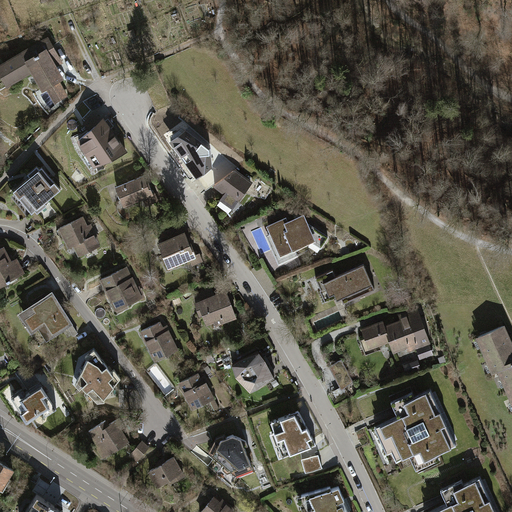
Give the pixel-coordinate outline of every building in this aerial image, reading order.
[(134,31),(129,33),(131,40),(137,38),(134,31)] [(47,36),(41,40),(56,67),(63,63),(47,36)] [(41,40),(0,63),(0,76),(6,88),(30,74),(40,91),(45,89),(58,81),(63,78),(56,67),(41,40)] [(68,98),(58,81),(45,89),(54,106),(68,98)] [(88,128),(100,119),(93,111),(83,122),(88,128)] [(92,167),(127,150),(103,117),(100,119),(88,128),(76,140),(92,167)] [(197,179),(213,168),(210,150),(186,131),(170,143),(197,179)] [(29,176),(27,178),(45,200),(60,189),(51,178),(48,180),(36,165),(27,173),(29,176)] [(231,171),(212,185),(223,193),(219,198),(233,209),(253,182),(236,169),(231,171)] [(144,174),(115,185),(123,207),(154,195),(148,180),(146,180),(144,174)] [(43,202),(45,200),(27,178),(13,189),(31,211),(34,209),(36,213),(46,205),(43,202)] [(148,206),(159,201),(157,196),(146,200),(148,206)] [(286,217),(267,226),(283,262),(298,255),(294,248),(310,240),(320,247),(328,237),(307,222),(303,215),(288,222),(286,217)] [(59,227),(56,228),(61,240),(62,238),(67,248),(74,245),(78,254),(100,244),(91,225),(88,226),(83,216),(59,227)] [(56,220),(42,226),(45,233),(56,228),(59,227),(56,220)] [(164,231),(167,239),(182,233),(179,226),(164,231)] [(167,239),(158,242),(168,269),(197,257),(191,244),(190,244),(185,232),(182,233),(167,239)] [(3,246),(0,247),(0,286),(11,281),(10,280),(24,273),(16,258),(11,261),(3,246)] [(375,289),(363,263),(335,276),(332,270),(316,277),(326,300),(330,298),(335,296),(336,300),(356,291),(358,296),(375,289)] [(143,297),(127,266),(100,280),(115,311),(143,297)] [(201,300),(215,295),(211,285),(198,293),(201,300)] [(72,324),(51,291),(17,313),(30,333),(37,329),(45,341),(72,324)] [(201,300),(195,302),(199,313),(202,312),(206,323),(222,318),(223,321),(235,316),(226,291),(215,295),(201,300)] [(379,322),(361,328),(368,347),(389,339),(393,351),(406,347),(408,350),(415,347),(419,358),(433,354),(418,311),(400,317),(401,320),(381,327),(379,322)] [(159,322),(139,331),(154,362),(179,350),(168,325),(162,327),(159,322)] [(492,373),(496,371),(511,364),(511,338),(506,324),(476,338),(492,373)] [(111,371),(94,348),(85,355),(87,358),(75,384),(79,388),(82,386),(97,401),(104,401),(104,395),(120,377),(114,369),(111,371)] [(275,377),(257,349),(231,363),(235,374),(250,389),(261,385),(275,377)] [(341,359),(331,364),(344,387),(353,382),(341,359)] [(418,359),(403,365),(406,373),(421,368),(418,359)] [(511,364),(496,371),(511,404),(511,364)] [(200,378),(197,372),(177,382),(191,411),(216,399),(205,376),(200,378)] [(22,388),(10,396),(26,421),(43,410),(45,414),(55,408),(40,383),(25,393),(22,388)] [(431,388),(397,404),(401,413),(379,423),(396,460),(413,452),(418,462),(456,445),(431,388)] [(281,454),(314,442),(296,408),(287,411),(287,413),(271,419),(275,429),(272,430),(281,454)] [(107,419),(86,433),(103,457),(128,441),(119,428),(121,427),(116,419),(109,424),(107,419)] [(253,465),(244,444),(247,443),(246,439),(233,432),(226,434),(225,431),(216,434),(209,448),(235,473),(253,465)] [(143,440),(130,455),(137,461),(150,446),(143,440)] [(306,472),(323,468),(320,454),(303,458),(306,472)] [(186,475),(174,456),(164,462),(162,459),(157,463),(159,466),(147,472),(157,488),(169,480),(171,484),(186,475)] [(15,470),(0,460),(0,488),(2,489),(15,470)] [(496,511),(480,476),(447,492),(451,501),(429,511),(496,511)] [(330,488),(301,496),(308,511),(349,511),(339,488),(331,489),(330,488)] [(61,511),(63,511),(37,495),(26,511),(61,511)] [(220,502),(214,496),(199,511),(235,511),(236,511),(223,499),(220,502)]
